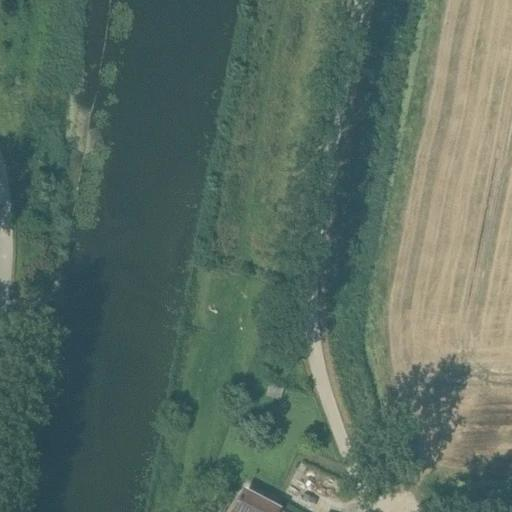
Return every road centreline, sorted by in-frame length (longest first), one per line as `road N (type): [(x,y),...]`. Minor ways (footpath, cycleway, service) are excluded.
road 1 (unclassified): [(368,511),(327,402),(310,310),(318,214),(361,0)]
road 2 (track): [(511,465),(419,472),(402,511)]
